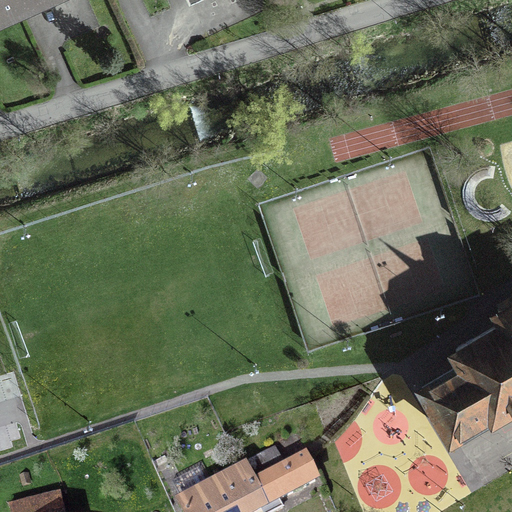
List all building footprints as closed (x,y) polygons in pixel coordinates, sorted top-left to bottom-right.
[(0,0),(0,17),(37,0),(0,0)] [(511,300),(498,309),(504,321),(456,349),(463,363),(423,387),(451,436),(492,412),(493,414),(511,403),(511,300)] [(248,486),(260,511),(274,511),(282,508),(279,500),(315,481),(303,458),(283,468),(274,452),(243,468),(252,485),(248,486)] [(260,511),(248,486),(252,485),(243,468),(208,485),(199,468),(172,482),(182,499),(178,501),(183,511),(260,511)] [(62,511),(58,494),(9,506),(10,511),(62,511)]
